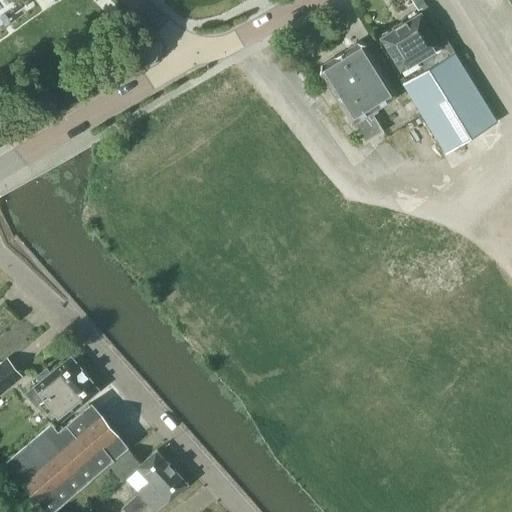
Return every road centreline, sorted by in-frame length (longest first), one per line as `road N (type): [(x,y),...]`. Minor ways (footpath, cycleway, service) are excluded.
road 1 (unclassified): [(243,511),(0,255)]
road 2 (tertiary): [(0,167),(195,57)]
road 3 (unclassified): [(511,123),(444,0)]
road 4 (tertiary): [(195,57),(304,0)]
